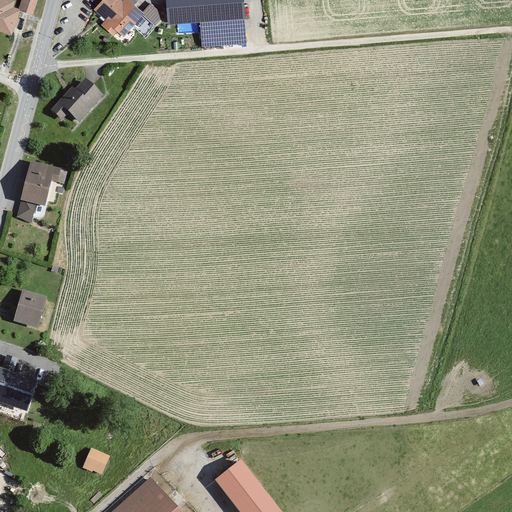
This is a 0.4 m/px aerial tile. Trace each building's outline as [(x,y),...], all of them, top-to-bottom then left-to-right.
[(0,0),(0,28),(12,33),(20,8),(13,5),(14,0),(0,0)] [(36,0),(22,0),(20,8),(33,12),(36,0)] [(98,0),(90,9),(101,19),(97,23),(114,38),(130,20),(136,22),(146,12),(133,0),(98,0)] [(166,0),(168,24),(200,21),(201,47),(245,44),(242,0),(166,0)] [(72,88),(51,108),(60,118),(67,112),(78,122),(104,97),(86,79),(75,90),(72,88)] [(68,171),(21,159),(11,200),(46,208),(53,179),(65,181),(68,171)] [(46,297),(22,290),(13,320),(38,331),(46,297)] [(37,381),(0,368),(0,402),(27,411),(37,381)] [(103,474),(111,454),(90,446),(83,466),(103,474)] [(280,511),(241,462),(217,480),(242,511),(280,511)] [(177,511),(152,483),(118,511),(177,511)]
